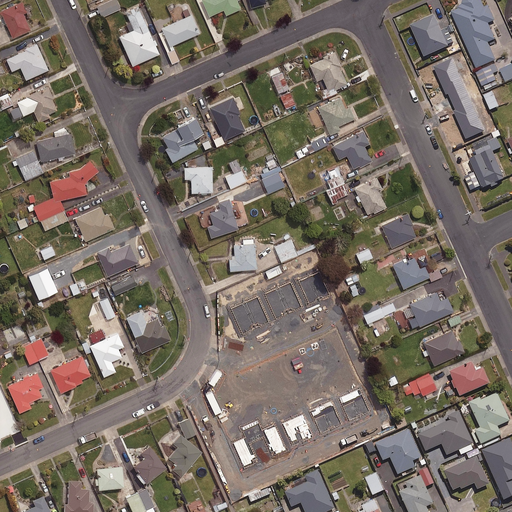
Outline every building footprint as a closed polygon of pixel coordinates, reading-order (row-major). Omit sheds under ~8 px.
[(26,9),(22,0),(18,0),(0,8),(12,35),(30,27),(23,10),(26,9)] [(121,9),(116,0),(111,0),(97,7),(102,17),(121,9)] [(240,10),(235,0),(202,0),(209,17),(223,10),(225,16),(240,10)] [(484,6),(480,0),(462,0),(464,5),(451,10),(475,67),(494,59),(487,41),(494,38),(487,22),(494,19),(488,4),(484,6)] [(159,55),(138,7),(126,12),(134,31),(119,37),(132,66),(159,55)] [(441,31),(433,13),(410,24),(423,55),(453,42),(447,28),(441,31)] [(198,34),(190,16),(162,29),(170,47),(198,34)] [(48,67),(37,43),(6,57),(11,68),(20,64),(26,77),(48,67)] [(174,49),(166,53),(172,64),(180,60),(174,49)] [(345,82),(334,50),(321,54),(322,56),(308,61),(314,78),(321,75),(328,94),(335,91),(333,87),(345,82)] [(471,73),(467,63),(459,66),(463,76),(471,73)] [(497,70),(494,63),(475,71),(481,85),(495,79),(492,72),(497,70)] [(511,77),(511,64),(500,70),(505,81),(511,77)] [(286,86),(279,68),(269,72),(276,90),(286,86)] [(459,99),(480,89),(475,78),(473,79),(472,76),(452,85),(459,99)] [(56,107),(46,84),(27,92),(28,94),(17,99),(23,113),(33,108),(38,119),(50,114),(48,111),(56,107)] [(498,105),(492,90),(483,94),(484,97),(479,100),(482,108),(488,105),(489,108),(498,105)] [(13,102),(8,91),(0,94),(0,105),(1,107),(13,102)] [(294,103),(289,91),(279,95),(284,107),(294,103)] [(461,104),(466,116),(481,109),(475,94),(459,101),(461,104)] [(234,102),(231,95),(208,105),(223,138),(243,129),(232,103),(234,102)] [(344,107),(339,95),(317,105),(329,132),(338,128),(336,123),(353,116),(348,105),(344,107)] [(454,95),(432,105),(436,113),(458,103),(454,95)] [(466,116),(461,104),(449,109),(454,121),(466,116)] [(201,131),(191,112),(173,122),(175,126),(159,135),(165,146),(163,147),(170,160),(196,146),(191,136),(201,131)] [(36,138),(41,159),(57,154),(58,158),(63,157),(62,153),(74,150),(70,130),(67,131),(66,128),(54,131),(54,133),(36,138)] [(368,141),(362,128),(330,143),(337,157),(345,153),(352,168),(370,159),(362,143),(368,141)] [(323,134),(307,142),(308,143),(294,150),(298,157),(327,142),(323,134)] [(501,146),(497,136),(488,140),(493,150),(501,146)] [(207,137),(200,141),(204,148),(211,145),(207,137)] [(490,183),(492,186),(497,183),(496,180),(504,177),(491,146),(483,150),(484,151),(469,156),(482,187),(490,183)] [(43,171),(33,147),(11,157),(14,164),(18,162),(25,179),(43,171)] [(271,156),(264,161),(267,167),(275,163),(271,156)] [(64,207),(60,197),(87,192),(85,181),(88,180),(87,178),(99,168),(89,157),(78,167),(68,169),(69,173),(49,177),(52,194),(33,203),(40,218),(64,207)] [(245,179),(236,159),(229,161),(233,171),(224,175),(229,186),(245,179)] [(211,190),(210,164),(182,166),(183,177),(189,176),(190,192),(211,190)] [(283,184),(277,170),(280,169),(278,165),(258,173),(266,191),(283,184)] [(352,185),(365,212),(371,209),(372,211),(384,205),(376,187),(380,186),(374,174),(352,185)] [(325,190),(331,203),(337,200),(335,197),(347,191),(343,181),(325,190)] [(231,211),(227,196),(216,199),(218,206),(206,210),(209,222),(205,223),(209,235),(236,227),(233,216),(240,214),(238,208),(231,211)] [(104,212),(100,204),(75,215),(85,238),(114,225),(108,211),(104,212)] [(64,207),(40,218),(45,229),(69,218),(64,207)] [(415,234),(405,211),(380,222),(390,245),(415,234)] [(255,266),(252,237),(241,238),(241,242),(232,243),(233,257),(227,257),(228,269),(255,266)] [(295,250),(291,238),(274,244),(280,260),(313,247),(312,243),(295,250)] [(107,273),(138,260),(129,240),(113,248),(111,243),(97,249),(107,273)] [(54,253),(51,244),(40,248),(44,257),(54,253)] [(90,255),(85,245),(64,255),(69,264),(90,255)] [(371,256),(367,247),(355,252),(359,261),(371,256)] [(417,266),(411,252),(391,261),(401,286),(428,275),(423,264),(417,266)] [(441,275),(437,267),(428,272),(431,279),(441,275)] [(136,284),(130,269),(120,273),(123,278),(111,283),(115,293),(136,284)] [(359,278),(355,272),(344,277),(347,284),(359,278)] [(276,339),(270,280),(248,282),(254,342),(276,339)] [(403,330),(451,309),(445,295),(438,298),(435,290),(408,302),(409,303),(396,309),(397,311),(394,312),(403,330)] [(115,313),(107,295),(99,299),(106,317),(115,313)] [(362,313),(365,322),(383,315),(382,313),(394,309),(391,301),(362,313)] [(141,349),(170,337),(164,322),(161,323),(157,315),(146,320),(141,308),(126,315),(141,349)] [(460,320),(457,313),(446,317),(449,324),(460,320)] [(389,329),(385,320),(371,325),(375,335),(389,329)] [(455,338),(450,328),(422,340),(425,348),(421,350),(423,355),(428,353),(432,363),(463,349),(457,337),(455,338)] [(123,343),(117,330),(90,343),(88,339),(81,342),(86,352),(92,349),(104,374),(115,368),(111,358),(121,354),(118,346),(123,343)] [(48,355),(41,337),(22,345),(29,363),(48,355)] [(90,372),(81,353),(50,367),(60,390),(82,380),(81,377),(90,372)] [(474,371),(470,362),(448,372),(458,396),(488,383),(481,368),(474,371)] [(31,404),(29,402),(34,400),(33,397),(41,393),(38,386),(42,384),(35,370),(7,383),(19,410),(31,404)] [(242,431),(252,444),(262,437),(250,420),(255,412),(269,422),(285,399),(271,389),(274,384),(257,372),(222,423),(239,435),(242,431)] [(401,385),(405,393),(411,390),(413,394),(420,390),(422,394),(435,387),(428,372),(401,385)] [(364,393),(349,379),(322,408),(337,422),(364,393)] [(508,421),(496,393),(478,401),(477,398),(467,403),(478,427),(473,430),(479,443),(500,435),(496,426),(508,421)] [(363,409),(358,405),(350,414),(355,418),(363,409)] [(460,454),(472,449),(470,444),(472,443),(457,410),(446,414),(448,418),(417,431),(425,450),(441,443),(446,455),(457,449),(460,454)] [(193,433),(187,418),(178,421),(184,437),(193,433)] [(407,430),(374,444),(381,460),(389,457),(396,474),(413,467),(411,460),(419,457),(407,430)] [(200,451),(179,433),(172,441),(176,445),(167,456),(176,463),(171,468),(179,475),(200,451)] [(164,467),(148,444),(140,450),(144,456),(133,464),(139,472),(136,474),(142,483),(164,467)] [(511,453),(508,444),(485,454),(494,473),(511,464),(511,453)] [(320,457),(310,447),(306,451),(316,461),(320,457)] [(487,484),(474,456),(443,470),(453,492),(473,483),(476,489),(487,484)] [(122,486),(120,464),(95,467),(98,488),(122,486)] [(432,483),(426,468),(418,471),(424,486),(432,483)] [(324,511),(334,508),(317,470),(305,475),(307,482),(285,492),(291,506),(301,502),(304,511),(324,511)] [(382,490),(375,473),(363,478),(371,495),(382,490)] [(431,504),(419,475),(395,485),(406,511),(426,511),(424,506),(431,504)] [(79,479),(67,479),(67,501),(64,501),(63,511),(91,511),(92,502),(87,501),(87,487),(79,487),(79,479)] [(150,511),(154,510),(145,488),(125,497),(132,511),(150,511)] [(48,511),(41,494),(31,499),(34,505),(23,510),(23,511),(48,511)] [(200,499),(187,505),(189,511),(203,511),(205,511),(200,499)] [(379,511),(374,499),(357,507),(359,511),(379,511)]
